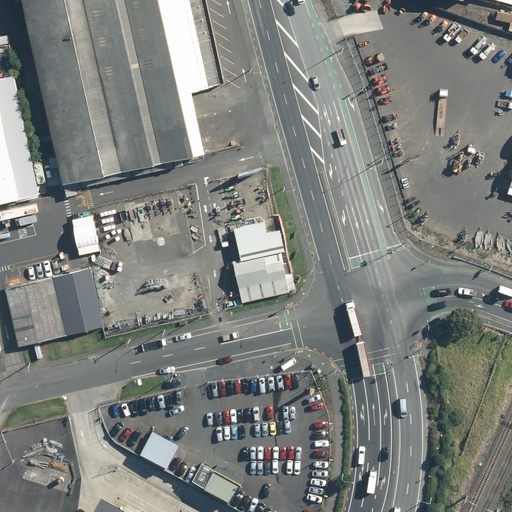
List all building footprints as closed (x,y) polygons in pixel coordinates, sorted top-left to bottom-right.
[(23,0),(60,185),(198,158),(185,89),(223,82),(206,0),(23,0)] [(493,0),(472,0),(471,4),(491,9),(493,0)] [(511,0),(500,0),(498,7),(511,10),(511,0)] [(511,13),(496,10),(494,19),(510,23),(508,30),(511,30),(511,13)] [(6,59),(0,60),(0,211),(38,203),(6,59)] [(162,196),(81,212),(88,250),(169,234),(162,196)] [(201,207),(184,210),(189,237),(206,233),(201,207)] [(265,218),(222,226),(228,256),(271,248),(265,218)] [(228,256),(217,259),(225,300),(279,289),(271,248),(228,256)] [(81,274),(0,290),(0,334),(3,352),(93,335),(81,274)] [(243,477),(216,463),(213,469),(200,463),(189,484),(203,491),(204,489),(230,502),(243,477)]
